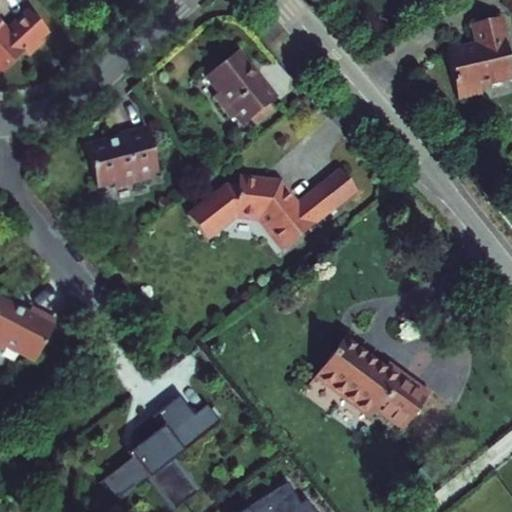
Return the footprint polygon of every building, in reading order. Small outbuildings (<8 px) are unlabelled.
[(7,31),(0,23),(0,74),(25,52),(30,58),(44,45),(40,41),(49,34),(29,12),(7,31)] [(453,112),(479,106),(477,99),(510,91),(505,70),(509,69),(502,42),(499,43),(497,31),(467,39),(471,58),(442,65),(453,112)] [(270,103),(253,83),(251,84),(230,59),(197,85),(208,99),(203,103),(224,126),(226,124),(234,133),(270,103)] [(122,139),(87,147),(96,188),(112,184),(114,189),(149,181),(148,176),(158,174),(147,129),(121,135),(122,139)] [(336,174),(314,190),(332,212),(353,197),(336,174)] [(221,189),(183,219),(201,242),(230,221),(254,224),(267,241),(270,239),(281,252),(332,212),(314,190),(292,207),(281,194),(278,196),(271,186),(235,181),(233,191),(221,189)] [(277,254),(281,252),(270,239),(267,241),(277,254)] [(6,341),(32,356),(54,317),(30,303),(26,310),(0,295),(0,344),(3,346),(6,341)] [(379,381),(339,347),(308,386),(361,429),(370,419),(396,441),(422,410),(383,377),(379,381)] [(222,423),(207,402),(193,412),(181,396),(156,414),(165,426),(128,454),(132,459),(102,480),(117,500),(222,423)] [(289,482),(239,511),(316,511),(308,497),(300,501),(289,482)]
